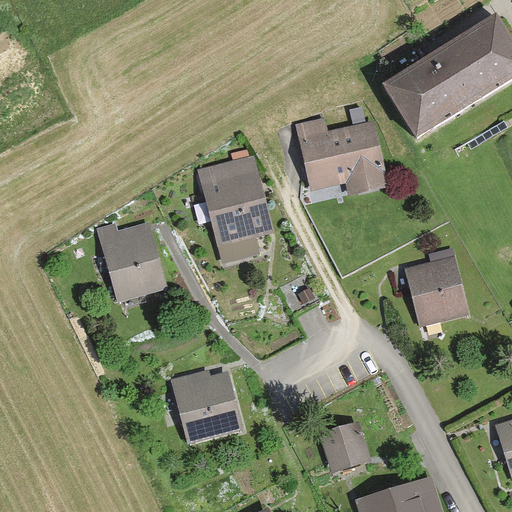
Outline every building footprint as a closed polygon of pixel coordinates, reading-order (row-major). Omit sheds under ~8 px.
[(511,43),(491,8),(374,76),(408,134),(511,72),(511,43)] [(385,188),(371,120),(327,129),(325,121),(292,128),(306,190),(342,182),(345,196),(385,188)] [(199,170),(222,264),(254,256),(250,240),(273,234),(254,157),(199,170)] [(163,289),(147,222),(114,230),(113,223),(97,227),(114,300),(163,289)] [(468,318),(451,248),(426,254),(428,265),(403,271),(417,331),(468,318)] [(286,298),(294,317),(319,307),(311,287),(286,298)] [(241,433),(226,371),(209,375),(207,368),(167,378),(184,446),(241,433)] [(511,421),(496,427),(511,477),(511,421)] [(353,423),(320,432),(330,467),(363,457),(353,423)] [(442,511),(431,475),(352,499),(355,511),(442,511)]
